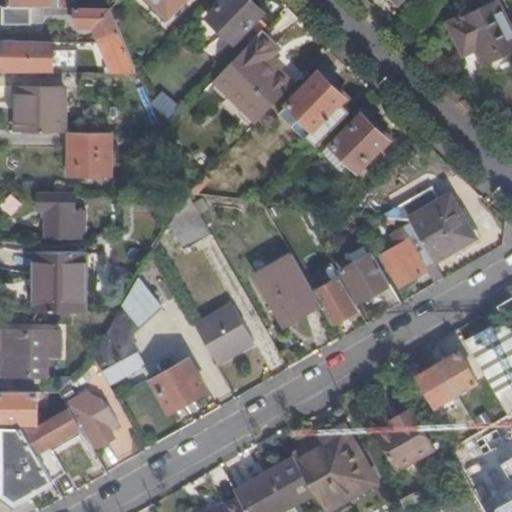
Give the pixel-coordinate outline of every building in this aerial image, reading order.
[(186,0),(147,0),(168,20),(186,0)] [(264,12),(251,0),(224,0),(208,17),(235,43),(264,12)] [(511,31),(497,0),(449,23),(464,55),(473,51),(482,69),(511,53),(511,31)] [(6,7),(3,7),(3,25),(29,26),(29,7),(6,7)] [(122,34),(111,8),(51,8),(51,14),(76,14),(76,27),(95,26),(102,42),(122,34)] [(277,48),(261,32),(215,79),(259,120),(294,84),(280,71),(268,59),(273,53),(277,48)] [(122,34),(102,42),(112,66),(107,66),(107,72),(137,72),(122,34)] [(52,42),(2,40),(1,72),(52,72),(52,42)] [(286,66),(273,53),(268,59),(280,71),(286,66)] [(278,115),(313,150),(350,112),(341,103),(345,98),(333,85),(335,81),(326,72),(321,74),(320,72),(278,115)] [(17,132),(64,133),(64,86),(17,85),(17,132)] [(364,116),(361,114),(332,144),(359,170),(388,140),(377,128),(377,123),(368,114),(364,116)] [(111,177),(112,133),(68,133),(68,177),(111,177)] [(412,177),(395,188),(404,202),(421,192),(412,177)] [(404,202),(378,217),(399,220),(408,221),(411,224),(433,262),(474,238),(457,210),(449,196),(438,202),(430,187),(421,192),(404,202)] [(46,240),(82,240),(82,236),(85,236),(86,211),(75,211),(74,193),(39,193),(39,211),(46,211),(46,240)] [(211,234),(188,193),(170,224),(185,249),(211,234)] [(12,194),(1,205),(11,216),(23,205),(12,194)] [(481,234),(465,206),(457,210),(474,238),(481,234)] [(321,225),(316,216),(308,221),(312,229),(321,225)] [(425,269),(434,263),(433,262),(411,224),(392,235),(398,246),(382,256),(400,288),(418,277),(420,281),(429,276),(425,269)] [(34,252),(33,312),(84,313),(84,253),(34,252)] [(360,302),(391,285),(373,254),(342,271),(360,302)] [(313,292),(293,256),(258,276),(273,302),(276,300),(289,322),(319,304),(313,292)] [(162,306),(139,276),(118,313),(92,359),(101,374),(137,353),(129,337),(162,306)] [(313,292),(319,304),(332,325),(347,316),(358,310),(340,277),(313,292)] [(232,305),(195,326),(216,364),(253,342),(232,305)] [(349,320),(361,314),(358,310),(347,316),(349,320)] [(466,341),(509,414),(511,410),(511,398),(506,388),(511,385),(511,331),(508,324),(506,320),(466,341)] [(59,332),(9,332),(9,354),(4,355),(4,377),(45,377),(45,356),(60,356),(59,332)] [(439,364),(457,395),(477,383),(459,352),(439,364)] [(144,365),(137,353),(101,374),(108,386),(144,365)] [(207,392),(189,360),(154,380),(172,412),(207,392)] [(437,407),(457,395),(439,364),(419,376),(437,407)] [(37,392),(0,393),(0,392),(0,423),(36,424),(37,392)] [(59,392),(46,392),(59,414),(69,409),(68,406),(59,392)] [(390,449),(434,423),(416,393),(372,418),(390,449)] [(85,396),(68,406),(69,409),(80,428),(83,434),(94,452),(115,440),(110,432),(118,426),(107,407),(105,408),(100,400),(85,396)] [(47,473),(53,482),(65,475),(53,452),(49,446),(80,428),(69,409),(59,414),(35,429),(22,428),(47,473)] [(511,418),(455,447),(479,495),(511,478),(511,418)] [(339,421),(290,448),(295,456),(343,428),(339,421)] [(22,428),(3,428),(2,495),(16,504),(53,482),(47,473),(22,428)] [(53,452),(83,434),(80,428),(49,446),(53,452)] [(315,491),(325,508),(373,480),(343,428),(295,456),(315,491)] [(256,479),(236,491),(241,500),(247,511),(277,511),(315,491),(295,456),(269,471),(271,476),(259,483),(256,479)] [(400,502),(406,511),(421,511),(411,495),(400,502)] [(247,511),(241,500),(227,508),(219,511),(215,511),(214,509),(208,511),(247,511)] [(215,511),(219,511),(227,508),(224,503),(214,509),(215,511)]
